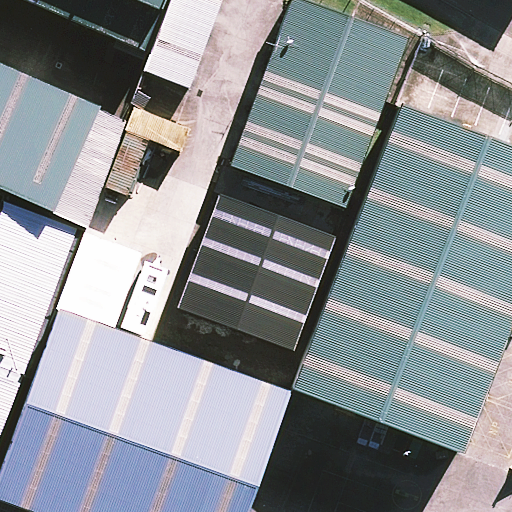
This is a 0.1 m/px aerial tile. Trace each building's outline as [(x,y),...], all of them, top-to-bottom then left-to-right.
[(37,0),(151,48),(171,0),(37,0)] [(414,35),(316,0),(298,0),(238,164),(352,205),(414,35)] [(124,68),(82,49),(71,76),(112,94),(124,68)] [(0,183),(61,210),(107,106),(0,59),(0,183)] [(511,143),(407,103),(298,385),(466,449),(511,329),(511,143)] [(0,438),(81,223),(0,193),(0,438)] [(251,511),(295,389),(64,308),(0,490),(0,494),(50,511),(251,511)]
